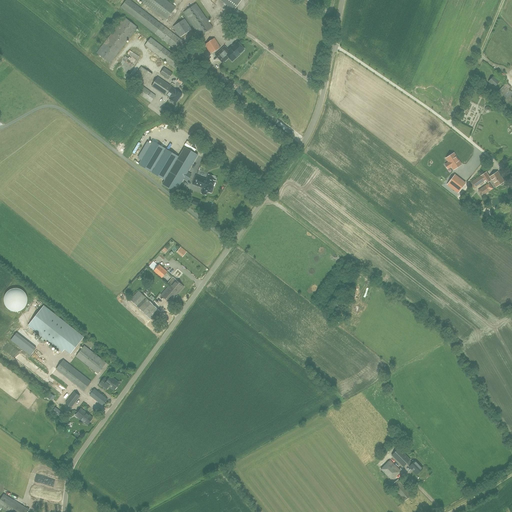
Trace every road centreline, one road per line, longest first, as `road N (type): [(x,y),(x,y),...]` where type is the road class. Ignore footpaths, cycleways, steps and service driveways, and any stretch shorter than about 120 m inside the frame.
road 1 (unclassified): [(64,511),(81,450),(298,153),(321,100),(343,0)]
road 2 (unknown): [(487,156),(333,43)]
